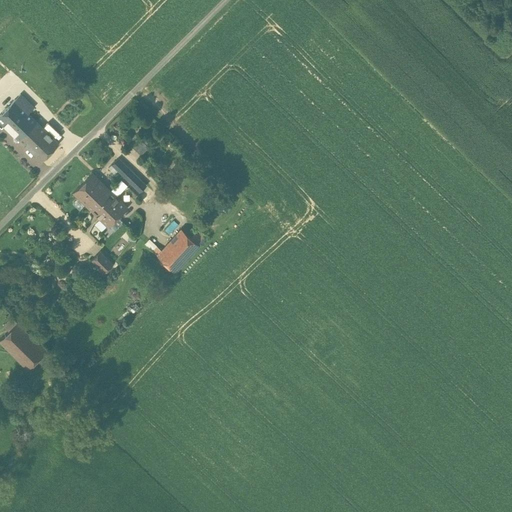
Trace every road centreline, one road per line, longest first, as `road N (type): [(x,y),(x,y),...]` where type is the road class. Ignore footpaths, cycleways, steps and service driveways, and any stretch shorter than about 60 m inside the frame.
road 1 (track): [(0,223),(223,0)]
road 2 (track): [(96,126),(157,190),(150,231)]
